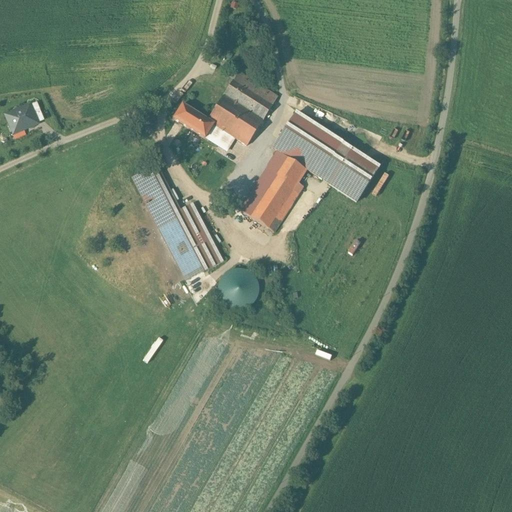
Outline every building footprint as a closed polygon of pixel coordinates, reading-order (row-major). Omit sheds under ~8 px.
[(238,73),(207,121),(225,133),(246,147),(277,98),(238,73)] [(356,118),(398,136),(404,122),(361,104),(356,118)] [(216,147),(225,133),(207,121),(181,105),(172,120),(216,147)] [(29,106),(6,116),(13,133),(20,130),(21,131),(37,124),(29,106)] [(297,112),(273,149),(279,153),(312,174),(357,203),(380,167),(297,112)] [(279,153),(240,213),(273,235),(312,174),(279,153)] [(136,177),(184,282),(224,264),(196,203),(180,210),(176,202),(180,200),(174,189),(168,192),(161,175),(143,183),(140,176),(136,177)] [(231,310),(237,311),(243,310),(249,308),(254,304),(257,298),(258,292),(258,286),(256,281),(251,275),(245,272),(238,270),(231,271),(225,275),(220,280),(218,285),(217,292),(218,298),(221,303),(226,307),(231,310)]
